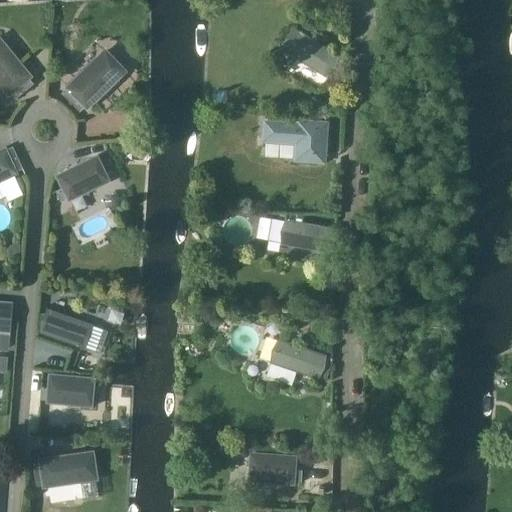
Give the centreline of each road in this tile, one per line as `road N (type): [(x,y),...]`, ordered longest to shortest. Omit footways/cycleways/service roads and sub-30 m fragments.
road 1 (residential): [(347,511),(365,0)]
road 2 (residential): [(11,511),(39,129)]
